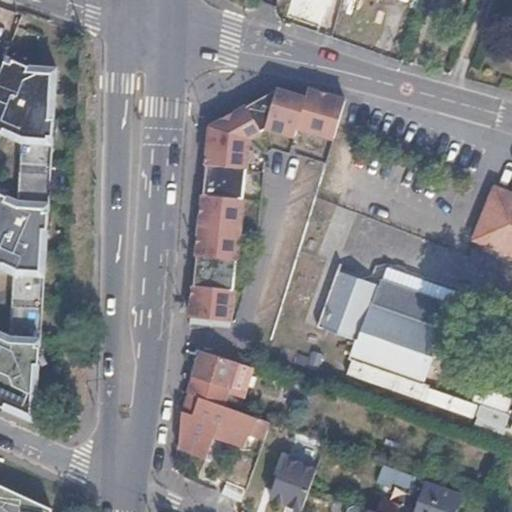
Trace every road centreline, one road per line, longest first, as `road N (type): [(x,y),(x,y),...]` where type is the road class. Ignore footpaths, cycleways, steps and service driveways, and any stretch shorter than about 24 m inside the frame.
road 1 (primary): [(142,21),(124,483)]
road 2 (residential): [(511,116),(142,21)]
road 3 (residential): [(124,483),(0,429)]
